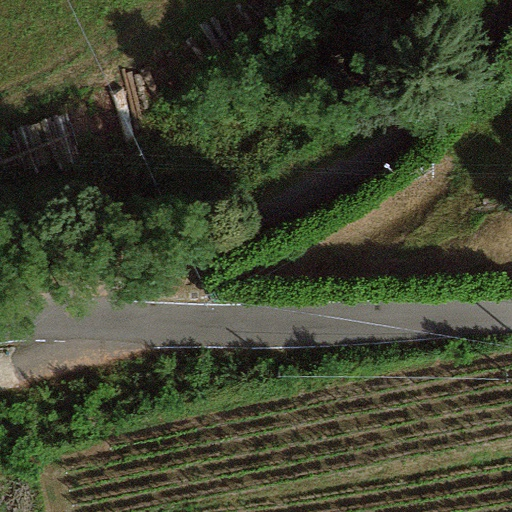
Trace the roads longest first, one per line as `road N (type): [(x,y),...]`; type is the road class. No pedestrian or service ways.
road 1 (unclassified): [(502,0),(407,121),(348,165),(77,292),(20,339)]
road 2 (unclassified): [(20,339),(409,299),(511,297)]
